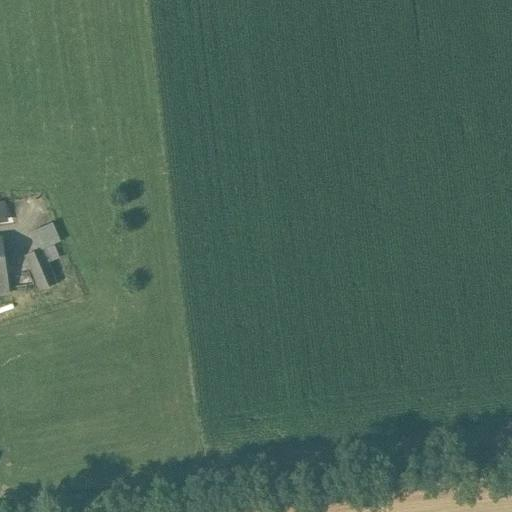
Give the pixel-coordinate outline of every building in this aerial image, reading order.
[(0,221),(8,221),(6,200),(0,200),(0,221)] [(52,223),(30,233),(38,250),(42,248),(43,250),(60,242),(52,223)] [(38,250),(26,255),(31,268),(47,261),(43,250),(42,248),(38,250)] [(5,257),(0,257),(0,294),(10,293),(5,257)] [(47,261),(31,268),(37,282),(53,275),(47,261)] [(53,275),(37,282),(41,291),(57,284),(53,275)]
